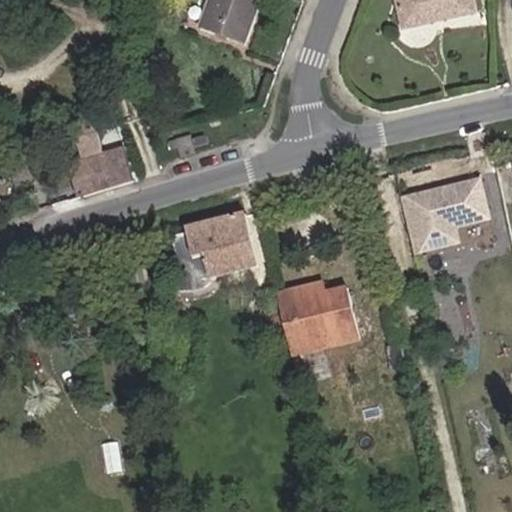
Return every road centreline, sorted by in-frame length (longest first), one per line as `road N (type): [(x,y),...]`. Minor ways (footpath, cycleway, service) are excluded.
road 1 (unclassified): [(0,244),(313,152)]
road 2 (unclassified): [(313,152),(511,106)]
road 3 (unclassified): [(313,152),(309,64),(333,0)]
